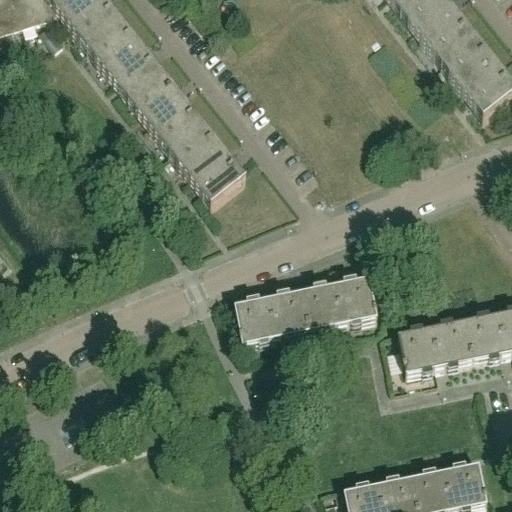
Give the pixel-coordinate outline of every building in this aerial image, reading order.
[(56,22),(43,9),(55,0),(13,0),(10,1),(11,3),(22,37),(47,29),(49,28),(56,22)] [(203,137),(180,108),(173,99),(162,85),(152,72),(145,63),(121,33),(98,4),(95,0),(55,0),(43,9),(56,22),(59,27),(86,61),(114,95),(117,100),(127,113),(138,126),(141,130),(169,165),(196,199),(199,204),(210,217),(245,190),(234,176),(227,167),(203,137)] [(379,0),(386,9),(390,13),(399,25),(410,39),(414,44),(431,66),(440,77),(468,113),(471,117),(482,130),(511,106),(511,96),(506,89),(499,80),(475,50),(452,20),(445,11),(435,0),(379,0)] [(0,43),(22,37),(11,3),(0,5),(0,43)] [(375,318),(369,290),(351,294),(346,295),(335,297),(323,300),(318,301),(302,304),(309,343),(338,338),(343,337),(346,336),(377,330),(376,323),(377,323),(376,318),(375,318)] [(309,343),(302,304),(284,307),(280,308),(268,311),(256,313),(251,314),(234,317),(239,345),(239,350),(240,350),(242,357),(271,351),(276,350),(280,349),(309,343)] [(511,322),(509,324),(497,326),(485,328),(480,329),(464,333),(472,372),(501,366),(505,365),(509,365),(511,363),(511,322)] [(472,372),(464,333),(447,336),(443,337),(431,339),(419,342),(414,343),(397,346),(403,374),(402,374),(403,379),(404,378),(405,386),(431,380),(434,380),(439,379),(442,378),(472,372)] [(399,363),(385,365),(388,386),(402,384),(399,363)] [(190,381),(183,365),(171,370),(178,386),(190,381)] [(483,503),(477,476),(460,480),(456,480),(443,483),(431,486),(427,487),(409,490),(414,511),(485,511),(485,508),(484,503),(483,503)] [(414,511),(409,490),(393,493),(389,494),(376,497),(365,499),(360,500),(342,504),(343,511),(414,511)]
